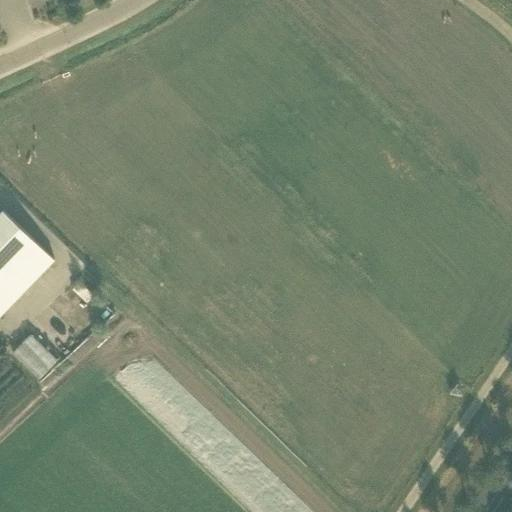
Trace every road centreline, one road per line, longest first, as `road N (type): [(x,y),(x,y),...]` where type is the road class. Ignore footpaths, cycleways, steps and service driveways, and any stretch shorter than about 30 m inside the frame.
road 1 (unclassified): [(401,511),(511,348)]
road 2 (unclassified): [(0,68),(139,0)]
